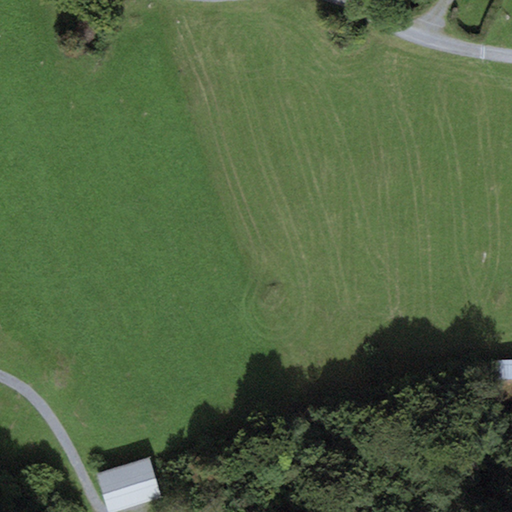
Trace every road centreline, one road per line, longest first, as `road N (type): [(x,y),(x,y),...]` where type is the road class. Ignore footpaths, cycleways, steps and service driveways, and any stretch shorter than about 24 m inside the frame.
road 1 (track): [(344,0),(391,24),(511,56)]
road 2 (track): [(0,376),(44,409),(102,511)]
